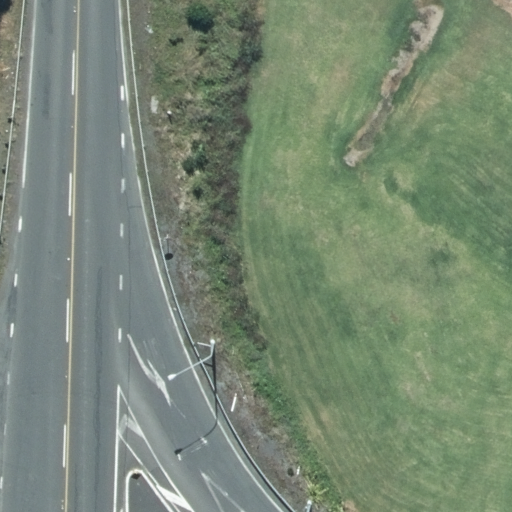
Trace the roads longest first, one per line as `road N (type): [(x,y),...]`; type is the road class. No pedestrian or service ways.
road 1 (primary): [(73,170),(173,428),(238,511)]
road 2 (primary): [(63,378),(73,170)]
road 3 (primary): [(73,170),(76,0)]
road 4 (primary): [(58,511),(63,378)]
